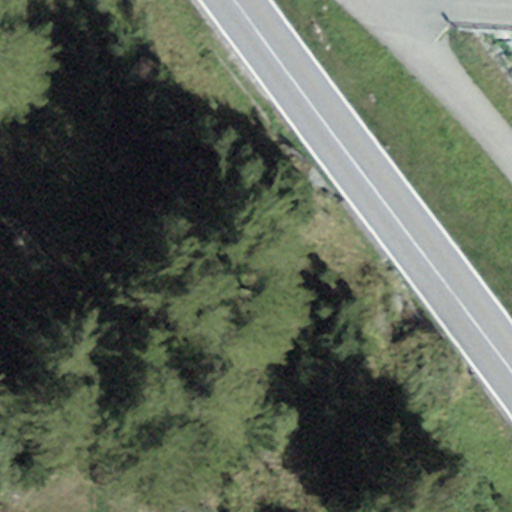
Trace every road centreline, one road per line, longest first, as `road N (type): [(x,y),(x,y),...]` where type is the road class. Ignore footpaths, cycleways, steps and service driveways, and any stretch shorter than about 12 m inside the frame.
road 1 (secondary): [(232,0),(511,372)]
road 2 (residential): [(357,0),(431,67),(511,162)]
